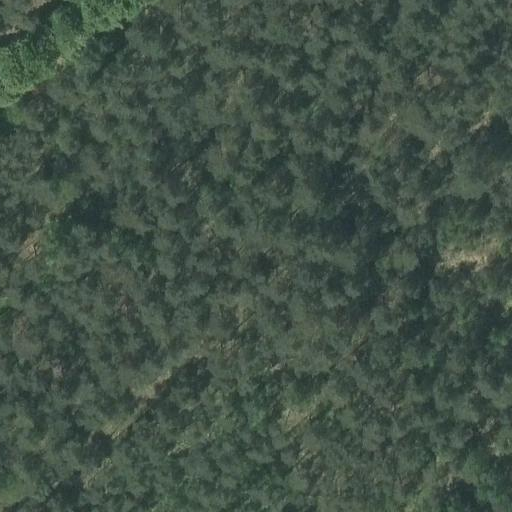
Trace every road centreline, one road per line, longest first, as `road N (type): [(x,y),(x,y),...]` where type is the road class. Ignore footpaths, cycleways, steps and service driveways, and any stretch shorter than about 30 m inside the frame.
road 1 (track): [(104,9),(342,511)]
road 2 (track): [(0,78),(119,0)]
